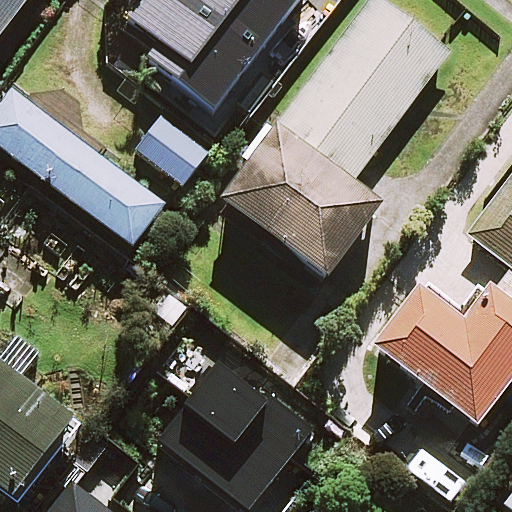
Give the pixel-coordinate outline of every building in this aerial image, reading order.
[(0,0),(0,49),(38,0),(0,0)] [(166,29),(181,79),(174,92),(226,126),(303,21),(273,0),(148,0),(170,15),(166,29)] [(380,203),(353,183),(452,52),(383,0),(374,0),(271,135),(224,198),(326,275),(380,203)] [(17,90),(0,113),(0,145),(139,249),(172,205),(17,90)] [(188,189),(213,155),(164,119),(139,152),(188,189)] [(511,377),(511,178),(468,235),(510,268),(469,320),(422,283),(374,345),(476,423),(511,377)] [(33,272),(0,247),(0,294),(10,302),(33,272)] [(78,418),(21,375),(39,352),(18,337),(1,360),(0,359),(0,482),(18,497),(78,418)] [(197,507),(203,511),(278,511),(269,505),(280,490),(235,456),(197,507)] [(112,511),(75,483),(52,511),(112,511)] [(511,511),(511,488),(494,511),(495,511),(511,511)]
